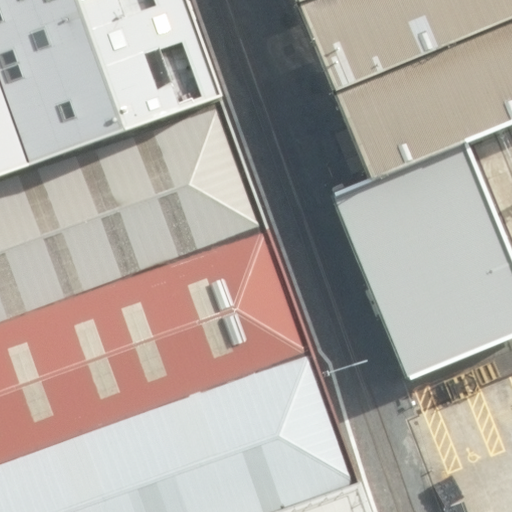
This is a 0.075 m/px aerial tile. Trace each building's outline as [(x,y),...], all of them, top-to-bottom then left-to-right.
[(0,0),(0,172),(212,97),(177,0),(0,0)] [(511,0),(290,0),(363,178),(464,137),(496,125),(511,118),(511,0)] [(0,172),(0,511),(251,511),(346,478),(352,476),(212,97),(0,172)] [(511,334),(511,255),(464,137),(363,178),(327,193),(404,378),(511,334)] [(357,511),(346,478),(251,511),(357,511)]
